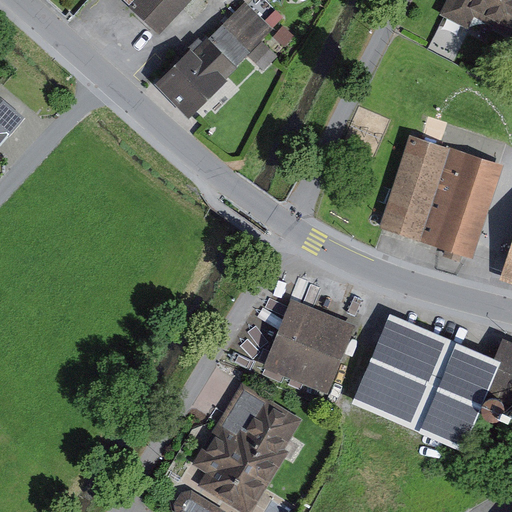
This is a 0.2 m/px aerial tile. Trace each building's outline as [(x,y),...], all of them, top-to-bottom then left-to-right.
[(134,0),(164,26),(187,0),(134,0)] [(260,0),(242,0),(169,75),(204,109),(255,57),(266,67),(285,48),(271,35),(283,22),(260,0)] [(511,0),(457,0),(450,20),(511,41),(511,0)] [(0,127),(17,107),(0,93),(0,127)] [(501,162),(411,136),(384,230),(474,256),(501,162)] [(363,326),(297,302),(275,361),(341,385),(363,326)] [(501,363),(389,314),(354,395),(466,443),(501,363)] [(252,511),(306,425),(245,388),(184,489),(222,511),(252,511)]
